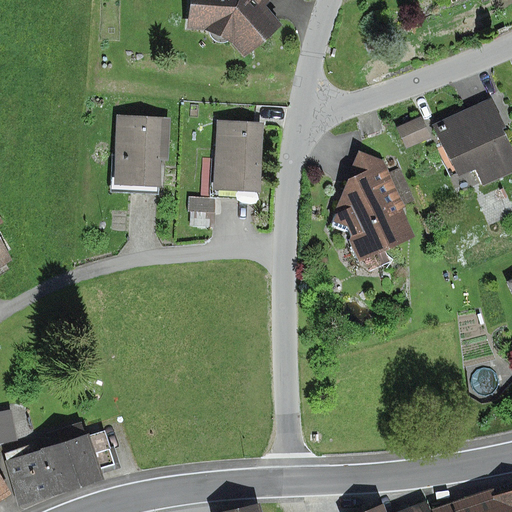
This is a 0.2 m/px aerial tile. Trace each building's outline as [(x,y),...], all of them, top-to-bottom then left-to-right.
[(188,0),(187,29),(206,30),(229,42),(245,58),(284,26),(266,5),(271,0),(270,0),(188,0)] [(483,103),(436,125),(459,174),(478,166),(485,182),(511,170),(511,141),(492,99),(483,103)] [(172,120),(118,117),(115,185),(146,186),(162,187),(163,160),(171,161),(172,120)] [(422,118),(398,128),(406,148),(430,138),(422,118)] [(268,125),(220,123),(218,160),(216,192),(237,193),(264,194),(268,125)] [(384,160),(360,152),(351,177),(331,226),(349,232),(352,237),(348,238),(360,263),(417,237),(406,211),(406,205),(415,201),(400,168),(389,172),(384,160)] [(216,192),(218,160),(203,159),(202,198),(188,198),(188,212),(215,213),(216,192)] [(0,268),(14,260),(0,236),(0,224),(5,221),(0,212),(0,268)] [(12,410),(0,412),(0,444),(18,441),(12,410)] [(31,445),(3,454),(21,508),(105,480),(90,434),(33,453),(31,445)] [(0,473),(0,502),(13,494),(0,473)] [(490,491),(436,511),(511,511),(511,491),(492,497),(490,491)] [(267,511),(266,503),(224,511),(267,511)]
